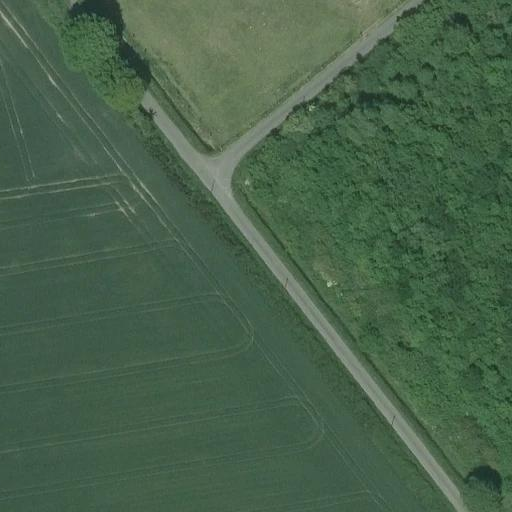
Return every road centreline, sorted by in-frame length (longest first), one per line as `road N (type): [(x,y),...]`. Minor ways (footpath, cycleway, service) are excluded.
road 1 (residential): [(209,176),(466,511)]
road 2 (residential): [(209,176),(421,0)]
road 3 (residential): [(69,0),(209,176)]
